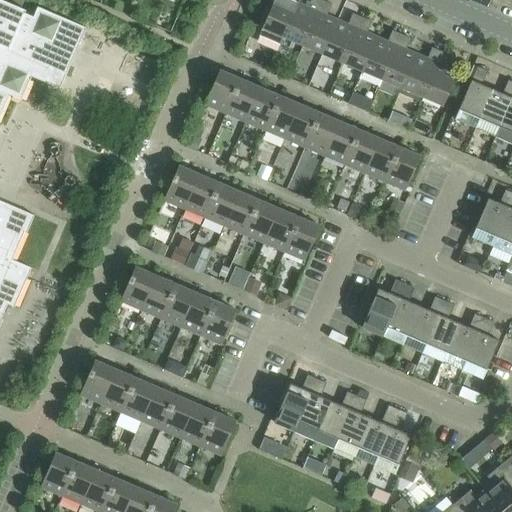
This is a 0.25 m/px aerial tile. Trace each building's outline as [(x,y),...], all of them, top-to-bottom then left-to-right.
[(0,0),(0,320),(7,305),(14,308),(31,268),(12,260),(24,232),(26,233),(33,216),(0,201),(0,114),(8,95),(20,100),(31,76),(59,88),(85,28),(36,7),(32,16),(24,13),(25,11),(0,0)] [(279,45),(297,3),(289,0),(273,0),(258,36),(279,45)] [(297,3),(279,45),(280,45),(283,38),(302,46),(321,1),(319,0),(310,0),(307,8),(297,3)] [(321,1),(302,46),(322,55),(337,20),(326,16),(331,5),(321,1)] [(337,20),(322,55),(342,63),(361,18),(352,14),(347,25),(337,20)] [(362,72),(376,37),(366,33),(371,22),(361,18),(342,63),(362,72)] [(376,37),(362,72),(381,80),(401,35),(392,31),(387,42),(376,37)] [(401,35),(381,80),(377,90),(392,96),(394,92),(399,94),(401,89),(416,54),(406,50),(410,39),(401,35)] [(416,54),(401,89),(399,94),(418,102),(420,97),(421,97),(441,52),(431,48),(426,59),(416,54)] [(441,52),(421,97),(442,106),(457,72),(445,67),(450,56),(441,52)] [(262,55),(258,64),(268,68),(272,59),(262,55)] [(475,128),(491,90),(481,85),(487,72),(477,67),(471,81),(454,119),(475,128)] [(225,114),(239,79),(219,71),(204,105),(225,114)] [(239,79),(225,114),(245,123),(259,88),(239,79)] [(491,90),(475,128),(495,137),(511,96),(511,82),(508,81),(502,94),(491,90)] [(259,88),(245,123),(264,131),(279,96),(259,88)] [(279,96),(264,131),(284,140),(299,105),(279,96)] [(511,144),(511,96),(495,137),(511,144)] [(299,105),(284,140),(304,148),(319,114),(299,105)] [(319,114),(304,148),(324,157),(339,122),(319,114)] [(339,122),(324,157),(344,165),(359,131),(339,122)] [(359,131),(344,165),(364,174),(379,139),(359,131)] [(190,135),(185,146),(186,147),(194,150),(196,151),(200,140),(199,139),(191,136),(190,135)] [(379,139),(364,174),(384,182),(398,148),(379,139)] [(398,148),(384,182),(404,191),(419,157),(398,148)] [(184,210),(199,175),(178,166),(163,201),(184,210)] [(199,175),(184,210),(204,218),(218,184),(199,175)] [(218,184),(204,218),(224,227),(238,192),(218,184)] [(492,247),(511,199),(511,193),(505,190),(499,204),(488,199),(471,238),(492,247)] [(238,192),(224,227),(243,235),(258,201),(238,192)] [(340,198),(336,208),(345,211),(349,202),(340,198)] [(393,199),(389,208),(399,213),(404,203),(393,199)] [(511,199),(492,247),(511,255),(511,253),(511,199)] [(258,201),(243,235),(263,244),(278,209),(258,201)] [(351,203),(346,215),(354,219),(359,207),(351,203)] [(278,209),(263,244),(283,252),(298,218),(278,209)] [(298,218),(283,252),(304,261),(319,226),(298,218)] [(155,241),(150,251),(163,257),(168,246),(155,241)] [(174,248),(169,259),(172,260),(183,265),(188,253),(177,249),(174,248)] [(190,253),(184,266),(201,273),(207,260),(190,253)] [(222,266),(218,275),(225,278),(228,269),(222,266)] [(140,311),(155,276),(135,267),(120,302),(140,311)] [(511,274),(504,271),(500,281),(511,286),(511,274)] [(155,276),(140,311),(160,319),(175,285),(155,276)] [(247,280),(243,291),(255,296),(260,285),(247,280)] [(382,337),(404,284),(395,280),(389,294),(378,289),(361,328),(382,337)] [(404,284),(382,337),(402,345),(418,306),(408,302),(413,288),(404,284)] [(175,285),(160,319),(180,328),(195,293),(175,285)] [(195,293),(180,328),(200,336),(215,302),(195,293)] [(278,293),(274,304),(285,309),(290,298),(278,293)] [(418,306),(402,345),(421,354),(444,301),(434,297),(429,311),(418,306)] [(444,301),(421,354),(441,362),(458,323),(447,319),(453,305),(444,301)] [(215,302),(200,336),(221,345),(235,311),(215,302)] [(441,362),(461,371),(483,319),(474,315),(468,328),(458,323),(441,362)] [(483,319),(461,371),(482,379),(498,341),(487,336),(493,322),(483,319)] [(116,337),(112,347),(122,351),(126,341),(116,337)] [(377,348),(373,357),(382,361),(386,352),(377,348)] [(167,359),(162,369),(182,378),(186,368),(167,359)] [(100,405),(115,370),(94,361),(79,396),(100,405)] [(407,363),(404,371),(411,374),(414,366),(407,363)] [(115,370),(100,405),(120,413),(135,378),(115,370)] [(200,373),(195,383),(205,387),(209,377),(200,373)] [(294,431),(316,379),(307,375),(301,389),(290,384),(273,423),(294,431)] [(135,378),(120,413),(140,422),(155,387),(135,378)] [(316,379),(294,431),(314,440),(330,401),(320,397),(326,383),(316,379)] [(445,382),(442,389),(451,394),(454,386),(445,382)] [(155,387),(140,422),(160,430),(174,395),(155,387)] [(330,401),(314,440),(333,449),(356,396),(346,392),(341,406),(330,401)] [(174,395),(160,430),(180,439),(194,404),(174,395)] [(356,396),(333,449),(353,457),(370,418),(359,414),(365,400),(356,396)] [(194,404),(180,439),(199,447),(214,412),(194,404)] [(373,466),(396,413),(386,410),(380,423),(370,418),(353,457),(373,466)] [(214,412),(199,447),(220,456),(235,421),(214,412)] [(396,413),(373,466),(394,474),(410,436),(399,431),(405,418),(396,413)] [(493,432),(484,439),(492,449),(493,450),(502,442),(493,432)] [(264,438),(259,449),(270,454),(275,443),(264,438)] [(484,439),(477,445),(485,454),(492,449),(484,439)] [(61,496),(75,462),(55,453),(40,487),(61,496)] [(511,454),(503,462),(511,472),(511,454)] [(75,462),(61,496),(81,505),(95,470),(75,462)] [(406,462),(400,477),(410,482),(417,466),(406,462)] [(484,491),(501,511),(511,511),(511,489),(510,486),(511,484),(511,472),(503,462),(486,477),(492,484),(484,491)] [(177,463),(172,474),(184,479),(189,468),(177,463)] [(95,470),(81,505),(97,511),(100,511),(115,479),(95,470)] [(338,472),(333,482),(341,485),(345,475),(338,472)] [(115,479),(100,511),(124,511),(135,487),(115,479)] [(135,487),(124,511),(148,511),(155,496),(135,487)] [(452,505),(457,511),(501,511),(484,491),(476,498),(470,490),(452,505)] [(155,496),(148,511),(172,511),(176,505),(155,496)] [(401,498),(393,505),(398,511),(407,504),(401,498)]
